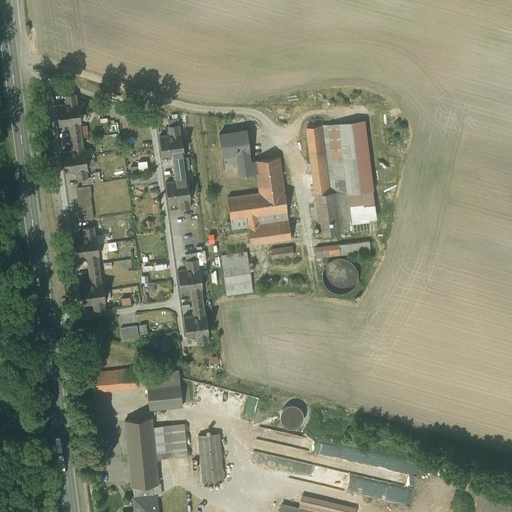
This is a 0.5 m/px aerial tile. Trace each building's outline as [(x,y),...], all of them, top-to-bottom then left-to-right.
[(83,148),(79,122),(81,122),(78,101),(77,101),(75,93),(65,94),(66,103),(56,104),(59,125),(69,123),(73,149),(62,151),(65,171),(75,170),(76,178),(87,177),(86,168),(87,168),(84,148),(83,148)] [(363,120),(322,125),(331,192),(347,190),(347,193),(372,190),(363,120)] [(181,132),(179,132),(178,124),(168,125),(169,134),(159,135),(162,156),(172,154),(175,180),(165,181),(168,202),(178,201),(179,209),(190,208),(189,199),(190,199),(187,178),(186,179),(182,153),(184,153),(181,132)] [(347,190),(331,192),(322,125),(306,127),(320,235),(352,231),(347,193),(347,190)] [(246,130),(219,134),(222,154),(237,152),(240,174),(256,171),(255,160),(249,161),(247,151),(249,150),(246,130)] [(279,156),(255,160),(256,171),(259,192),(227,197),(230,219),(247,216),(248,226),(250,244),(267,241),(291,238),(284,189),(283,189),(279,156)] [(145,159),(136,160),(137,170),(146,169),(145,159)] [(89,185),(77,187),(81,219),(93,217),(90,195),(91,195),(89,185)] [(101,280),(97,255),(99,254),(96,234),(94,234),(93,225),(83,227),(84,235),(74,237),(77,257),(87,256),(90,282),(80,283),(83,304),(93,302),(94,311),(105,309),(104,301),(105,301),(102,280),(101,280)] [(361,242),(315,248),(316,258),(362,252),(361,242)] [(292,246),(270,249),(271,258),(293,255),(292,246)] [(247,252),(221,255),(226,292),(252,288),(247,252)] [(357,281),(358,274),(356,267),(352,261),(346,257),(339,256),(332,258),(327,262),(323,268),(322,275),(323,282),(327,287),(333,291),(340,292),(347,291),(353,287),(357,281)] [(197,258),(186,260),(187,268),(177,269),(180,290),(190,289),(194,314),(184,316),(186,336),(196,335),(198,343),(208,342),(207,334),(208,333),(206,313),(204,313),(200,287),(202,287),(199,266),(198,267),(197,258)] [(154,291),(154,280),(143,280),(143,291),(154,291)] [(121,304),(130,303),(129,295),(120,297),(121,304)] [(137,325),(121,327),(122,338),(138,335),(137,325)] [(136,368),(92,372),(94,390),(138,386),(136,368)] [(179,370),(146,373),(150,409),(182,406),(182,404),(181,391),(179,370)] [(259,398),(213,385),(207,407),(253,420),(259,398)] [(303,421),(304,417),(303,412),(300,408),(296,406),(291,405),(287,406),(283,409),(280,412),(280,417),(281,422),(283,426),(287,428),(292,429),(296,428),(300,425),(303,421)] [(151,417),(125,420),(132,486),(133,486),(152,484),(157,483),(151,417)] [(219,433),(198,435),(203,483),(224,481),(219,433)] [(347,491),(400,501),(401,498),(388,496),(390,483),(350,475),(347,491)] [(416,486),(416,475),(395,475),(395,486),(416,486)] [(117,485),(127,485),(127,477),(116,477),(117,485)] [(152,484),(133,486),(134,498),(135,511),(157,511),(156,496),(153,496),(152,484)]
